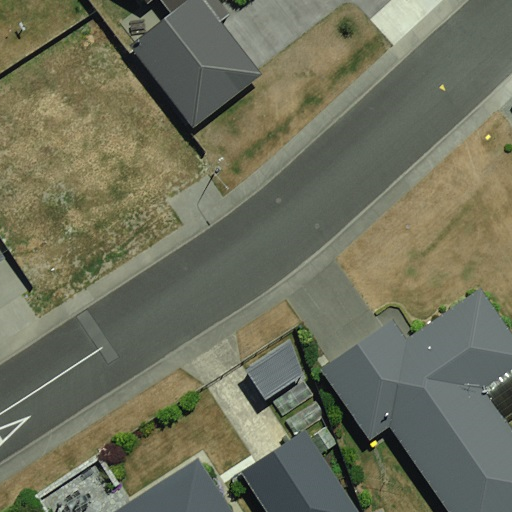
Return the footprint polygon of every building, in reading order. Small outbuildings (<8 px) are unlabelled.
[(204,0),(183,0),(129,42),(186,116),(254,64),(204,0)] [(133,0),(140,8),(151,0),(133,0)] [(393,320),(322,368),(419,511),(511,511),(511,427),(482,384),(511,363),(511,353),(470,291),(403,336),(393,320)] [(347,511),(310,438),(243,472),(263,511),(347,511)] [(230,511),(194,456),(108,511),(230,511)]
